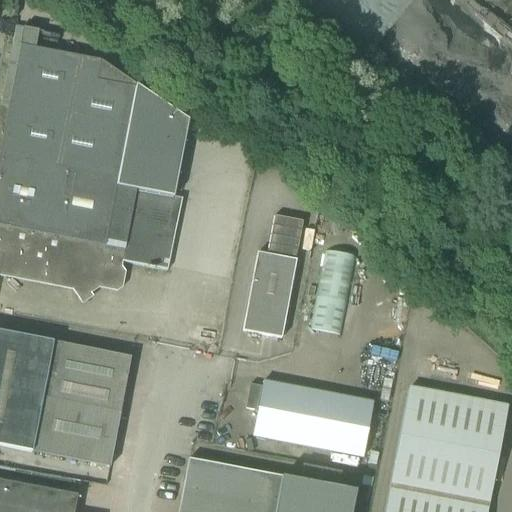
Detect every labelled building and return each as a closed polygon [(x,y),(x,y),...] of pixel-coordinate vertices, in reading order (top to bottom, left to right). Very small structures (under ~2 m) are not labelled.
[(182,201),(175,199),(189,122),(100,62),(36,50),(39,32),(17,28),(1,108),(8,109),(0,151),(0,273),(70,287),(80,302),(91,295),(88,290),(97,284),(100,288),(99,289),(100,289),(105,286),(108,290),(107,290),(107,291),(113,287),(116,291),(117,292),(122,288),(122,287),(119,283),(124,279),(124,278),(123,279),(120,275),(124,272),(123,272),(121,268),(122,268),(123,263),(167,271),(182,201)] [(328,248),(312,330),(341,336),(357,253),(328,248)] [(281,340),(296,262),(257,254),(242,333),(281,340)] [(0,390),(120,414),(130,359),(0,333),(0,390)] [(373,404),(263,383),(252,438),(362,459),(373,404)] [(408,389),(384,511),(487,511),(508,408),(408,389)] [(0,447),(109,468),(120,414),(0,390),(0,447)] [(189,461),(178,511),(352,511),(356,493),(189,461)] [(73,511),(76,497),(0,482),(0,511),(73,511)]
